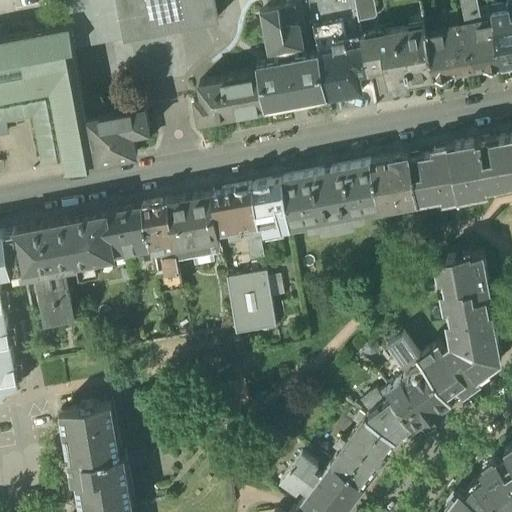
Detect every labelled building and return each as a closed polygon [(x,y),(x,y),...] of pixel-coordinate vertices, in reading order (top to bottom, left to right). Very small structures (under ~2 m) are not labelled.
[(77,44),(95,40),(87,0),(67,0),(72,23),(77,44)] [(87,0),(95,40),(129,34),(122,0),(87,0)] [(122,0),(129,34),(199,20),(194,0),(122,0)] [(216,0),(194,0),(199,20),(220,16),(216,0)] [(356,0),(360,19),(376,16),(377,12),(374,0),(356,0)] [(464,0),(465,4),(469,25),(476,64),(492,61),(492,62),(504,60),(495,14),(479,17),(478,11),(482,11),(480,3),(479,0),(464,0)] [(507,0),(497,0),(493,1),(494,8),(509,5),(507,0)] [(494,8),(495,14),(504,60),(511,58),(511,0),(507,0),(509,5),(494,8)] [(493,1),(480,3),(482,11),(478,11),(479,17),(495,14),(494,8),(493,1)] [(297,2),(280,6),(283,24),(300,21),(297,2)] [(344,19),(348,18),(345,2),(312,9),(315,24),(344,19)] [(442,8),(443,11),(445,24),(453,22),(453,21),(460,19),(461,27),(469,25),(465,4),(442,8)] [(259,61),(261,68),(268,104),(298,98),(328,93),(320,49),(301,53),(299,46),(305,45),(300,21),(283,24),(280,6),(262,9),(270,51),(276,50),(278,57),(259,61)] [(426,14),(427,21),(437,72),(453,69),(453,68),(476,64),(469,25),(461,27),(460,19),(453,21),(453,22),(445,24),(443,11),(426,14)] [(344,19),(347,37),(352,36),(348,18),(344,19)] [(335,39),(347,37),(344,19),(315,24),(320,49),(337,46),(335,39)] [(427,21),(374,31),(378,57),(385,56),(387,65),(391,81),(437,72),(427,21)] [(0,116),(6,115),(36,110),(44,154),(71,148),(74,162),(98,158),(91,122),(92,122),(90,114),(88,115),(75,44),(77,44),(72,23),(0,36),(0,116)] [(370,68),(387,65),(385,56),(378,57),(374,31),(363,33),(364,41),(370,68)] [(335,39),(337,46),(349,44),(347,37),(335,39)] [(364,41),(349,44),(337,46),(320,49),(328,93),(364,86),(363,82),(361,70),(370,68),(364,41)] [(201,117),(268,104),(261,68),(201,79),(203,92),(197,94),(201,117)] [(361,70),(363,82),(372,80),(370,68),(361,70)] [(91,122),(98,158),(138,150),(134,130),(151,127),(147,103),(90,114),(92,122),(91,122)] [(0,132),(9,131),(6,115),(0,116),(0,132)] [(501,179),(511,176),(511,132),(478,139),(477,137),(449,143),(449,147),(411,155),(419,197),(431,194),(430,189),(442,186),(444,197),(460,194),(460,197),(463,196),(461,186),(473,183),(474,189),(490,186),(488,175),(500,173),(501,179)] [(419,198),(419,197),(411,155),(410,150),(373,157),(381,199),(398,196),(399,202),(419,198)] [(382,205),(381,199),(373,157),(284,174),(293,222),(310,219),(323,216),(324,222),(325,226),(356,220),(355,215),(354,210),(365,208),(382,205)] [(488,175),(490,186),(502,184),(501,179),(500,173),(488,175)] [(253,180),(260,220),(280,217),(282,227),(284,227),(293,225),(293,222),(284,174),(253,180)] [(248,224),(253,223),(261,222),(260,220),(253,180),(223,186),(230,227),(231,235),(243,233),(242,225),(248,224)] [(461,186),(463,196),(475,194),(474,189),(473,183),(461,186)] [(220,229),(230,227),(223,186),(213,187),(220,229)] [(430,189),(431,194),(432,199),(444,197),(442,186),(430,189)] [(213,187),(202,190),(212,245),(214,245),(223,243),(220,229),(213,187)] [(193,248),(212,245),(202,190),(168,196),(178,251),(193,248)] [(184,282),(178,251),(168,196),(145,201),(153,242),(163,240),(164,245),(163,247),(167,268),(158,270),(161,286),(184,282)] [(145,201),(120,205),(128,248),(153,243),(153,242),(145,201)] [(116,250),(128,248),(120,205),(107,208),(116,250)] [(95,254),(116,250),(107,208),(69,215),(77,260),(80,277),(99,274),(95,254)] [(63,263),(77,260),(69,215),(17,225),(25,266),(25,270),(42,267),(42,272),(40,272),(39,275),(47,318),(76,313),(68,269),(66,267),(64,268),(63,263)] [(286,235),(284,227),(282,227),(280,217),(260,220),(261,222),(264,239),(286,235)] [(264,239),(261,222),(253,223),(254,231),(252,231),(250,235),(253,251),(255,253),(266,251),(264,239)] [(0,392),(7,391),(6,387),(21,382),(0,272),(0,270),(25,266),(17,225),(0,228),(0,392)] [(153,242),(153,243),(154,249),(163,247),(164,245),(163,240),(153,242)] [(216,259),(214,245),(212,245),(193,248),(196,263),(216,259)] [(441,338),(421,353),(447,389),(458,380),(464,389),(482,376),(479,372),(476,368),(486,360),(489,365),(502,355),(494,316),(493,308),(490,309),(487,295),(492,294),(487,267),(488,267),(485,250),(472,252),(472,249),(448,254),(448,256),(438,258),(442,275),(447,274),(450,286),(444,287),(447,305),(458,302),(460,314),(450,316),(454,339),(446,345),(441,338)] [(237,323),(238,329),(278,322),(274,295),(270,273),(269,266),(228,273),(237,323)] [(282,271),(270,273),(274,295),(286,292),(282,271)] [(458,302),(447,305),(450,316),(460,314),(458,302)] [(403,374),(389,384),(417,423),(453,397),(447,389),(421,353),(404,330),(389,341),(407,365),(411,366),(410,374),(405,377),(403,374)] [(476,368),(479,372),(489,365),(486,360),(476,368)] [(447,389),(453,397),(464,389),(458,380),(447,389)] [(399,436),(417,423),(389,384),(380,390),(377,386),(363,396),(371,407),(366,413),(399,436)] [(77,477),(83,511),(86,511),(125,505),(135,503),(126,451),(122,452),(113,398),(62,407),(74,478),(77,477)] [(339,449),(332,459),(364,483),(399,436),(366,413),(362,409),(355,418),(360,422),(347,439),(342,436),(335,445),(339,449)] [(511,449),(511,450),(511,449),(509,450),(510,451),(508,452),(510,455),(502,460),(500,457),(498,458),(497,459),(498,460),(490,465),(489,464),(488,465),(488,466),(483,469),(486,472),(475,479),(506,511),(510,508),(511,510),(511,449)] [(342,511),(347,505),(364,483),(332,459),(322,472),(315,467),(319,462),(303,450),(284,475),(290,485),(298,490),(302,485),(308,490),(300,502),(298,504),(308,511),(342,511)] [(505,511),(506,511),(475,479),(468,490),(464,487),(461,492),(461,491),(460,493),(455,501),(454,500),(453,502),(452,504),(455,506),(450,511),(447,511),(446,511),(445,511),(505,511)] [(296,503),(288,511),(308,511),(298,504),(296,503)]
